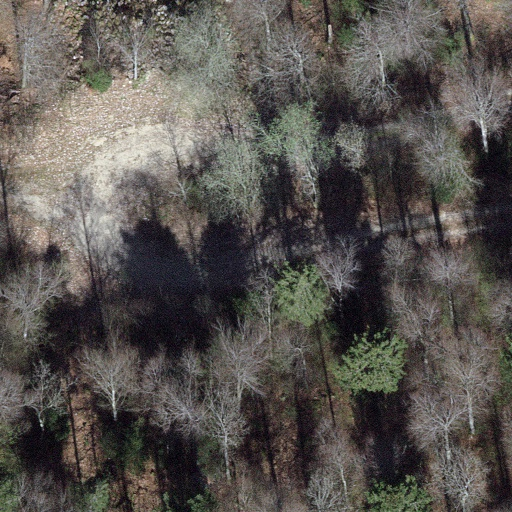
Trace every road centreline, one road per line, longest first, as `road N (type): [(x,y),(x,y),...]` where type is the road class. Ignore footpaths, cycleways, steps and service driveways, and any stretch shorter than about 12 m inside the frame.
road 1 (track): [(511,215),(280,259),(176,259),(130,251),(97,234),(82,209),(75,158)]
road 2 (track): [(75,158),(347,130),(511,94)]
